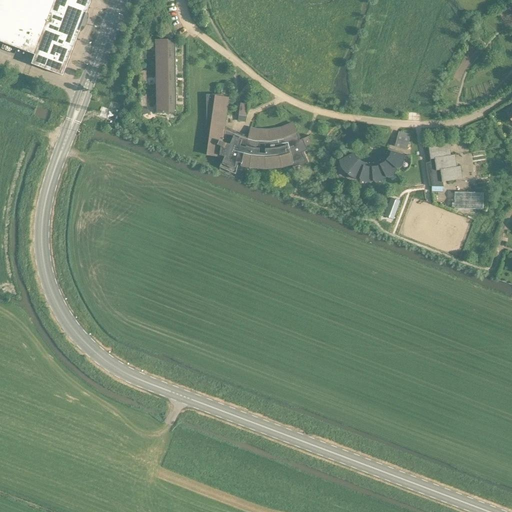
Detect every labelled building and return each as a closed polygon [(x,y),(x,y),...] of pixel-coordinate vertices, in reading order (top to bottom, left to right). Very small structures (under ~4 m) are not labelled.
[(31,62),(62,74),(90,0),(0,0),(0,39),(35,53),(31,62)] [(160,16),(152,24),(156,29),(165,20),(160,16)] [(157,40),(157,52),(175,52),(175,40),(157,40)] [(176,64),(175,52),(157,52),(157,64),(176,64)] [(176,76),(176,64),(157,64),(158,76),(176,76)] [(176,88),(176,76),(158,76),(158,88),(176,88)] [(176,100),(176,88),(158,88),(158,100),(176,100)] [(228,97),(221,96),(221,94),(218,94),(206,94),(207,144),(208,143),(207,155),(220,156),(220,155),(224,156),(219,168),(220,168),(221,166),(234,171),(236,162),(250,165),(265,166),(281,165),(288,163),(291,162),(293,168),(292,165),(306,161),(302,152),(305,151),(308,150),(306,146),(311,144),(308,137),(310,136),(310,135),(300,140),(298,137),(293,123),(288,125),(281,128),(269,130),(257,129),(251,128),(248,137),(242,136),(225,128),(224,127),(224,113),(226,113),(228,97)] [(176,112),(176,100),(158,100),(158,113),(176,112)] [(247,116),(248,109),(248,104),(240,103),(239,115),(247,116)] [(99,116),(105,118),(109,109),(103,107),(99,116)] [(399,132),(395,146),(407,149),(410,135),(399,132)] [(426,163),(429,186),(443,186),(444,186),(443,186),(443,182),(458,179),(456,167),(452,167),(450,155),(446,156),(445,144),(441,145),(441,144),(426,147),(428,159),(430,159),(430,161),(426,163)] [(396,170),(397,169),(397,168),(400,168),(401,166),(401,165),(402,164),(403,162),(403,161),(403,160),(404,159),(404,158),(404,156),(404,155),(392,151),(391,151),(390,156),(384,162),(377,166),(368,167),(364,166),(365,163),(362,162),(356,157),(354,153),(340,160),(340,162),(340,163),(340,164),(341,165),(341,166),(342,167),(342,168),(343,170),(344,171),(346,172),(348,172),(348,174),(350,176),(352,177),(354,178),(355,178),(358,178),(359,178),(360,178),(361,181),(363,181),(364,181),(365,181),(366,181),(368,181),(371,181),(372,181),(373,180),(375,182),(378,181),(379,181),(380,181),(382,180),(383,179),(385,178),(386,177),(389,177),(390,177),(391,176),(392,175),(393,174),(394,173),(395,172),(395,171),(396,170)] [(455,192),(454,208),(483,209),(483,193),(455,192)] [(400,200),(391,197),(384,216),(393,219),(400,200)]
